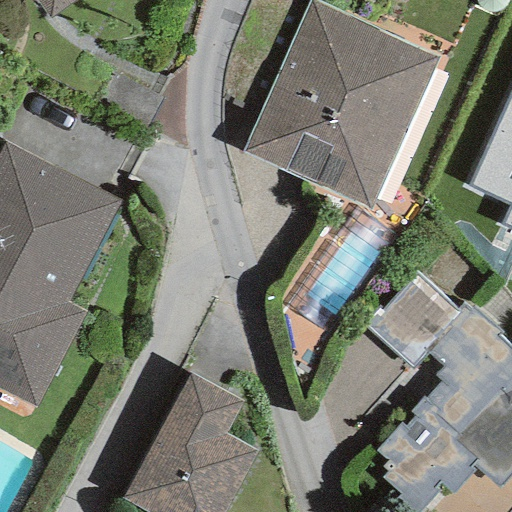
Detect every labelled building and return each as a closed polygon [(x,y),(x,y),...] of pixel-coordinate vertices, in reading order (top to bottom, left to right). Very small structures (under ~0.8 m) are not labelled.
[(39,0),(48,13),(66,0),(39,0)] [(442,61),(314,0),(312,0),(242,146),(371,207),(442,61)] [(511,64),(465,180),(498,194),(491,212),(511,220),(511,64)] [(0,137),(0,384),(36,403),(85,307),(67,298),(120,194),(2,134),(0,137)] [(411,362),(425,347),(458,310),(415,272),(369,325),(411,362)] [(511,343),(465,302),(458,310),(425,347),(443,363),(435,372),(439,375),(373,449),(387,463),(377,475),(414,507),(439,479),(454,493),(477,467),(499,486),(511,471),(511,343)] [(241,398),(187,370),(122,495),(155,511),(222,511),(257,446),(225,430),(241,398)]
